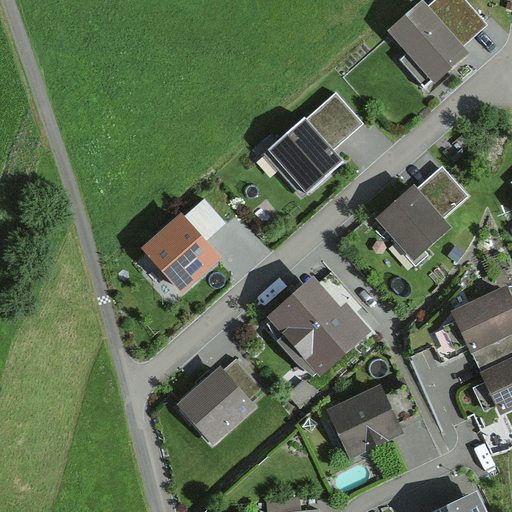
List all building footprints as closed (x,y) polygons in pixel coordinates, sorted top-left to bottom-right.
[(424,9),(392,37),(435,87),(468,59),(424,9)] [(305,128),(273,157),(308,195),(340,165),(305,128)] [(413,194),(381,224),(417,262),(449,231),(413,194)] [(182,224),(145,255),(179,295),(216,264),(182,224)] [(313,291),(275,324),(322,377),(366,338),(347,316),(340,321),(313,291)] [(511,304),(506,292),(452,317),(472,359),(511,339),(511,304)] [(511,361),(480,377),(500,420),(511,414),(511,361)] [(182,411),(214,446),(252,412),(220,376),(182,411)] [(381,399),(333,418),(349,455),(396,436),(381,399)] [(486,511),(481,499),(450,511),(486,511)]
